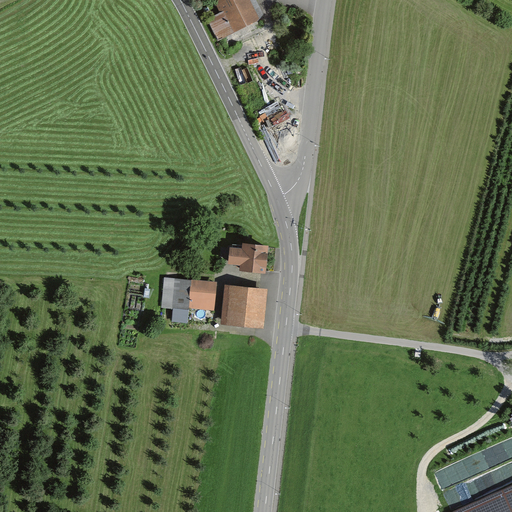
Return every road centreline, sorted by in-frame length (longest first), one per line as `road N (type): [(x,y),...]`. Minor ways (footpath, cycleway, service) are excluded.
road 1 (residential): [(285,328),(461,351),(511,375)]
road 2 (secondary): [(277,198),(179,0)]
road 3 (residential): [(277,198),(302,173),(325,0)]
road 4 (secondary): [(264,511),(285,328)]
road 5 (track): [(432,511),(422,480),(426,462),(488,417),(511,382)]
road 6 (secondary): [(285,328),(292,257),(277,198)]
